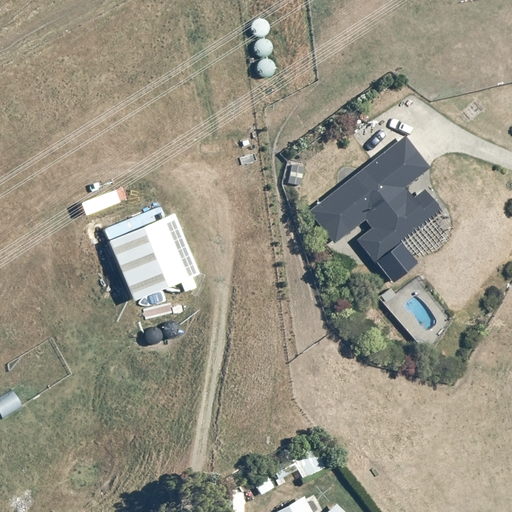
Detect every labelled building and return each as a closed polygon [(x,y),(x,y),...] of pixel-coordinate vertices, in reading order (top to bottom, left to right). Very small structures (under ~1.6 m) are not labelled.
[(369,230),(353,242),(388,286),(443,243),(426,221),(437,212),(420,190),(410,198),(402,189),(426,170),(400,137),(304,213),(330,246),(361,221),(369,230)] [(303,165),(287,165),(286,186),(302,187),(303,165)] [(135,300),(184,279),(190,294),(204,289),(198,274),(199,273),(186,243),(174,212),(164,217),(110,239),(135,300)] [(8,386),(0,391),(0,415),(3,421),(23,408),(8,386)] [(321,469),(313,451),(289,462),(298,480),(321,469)] [(342,511),(333,501),(321,511),(308,511),(300,494),(266,511),(342,511)]
